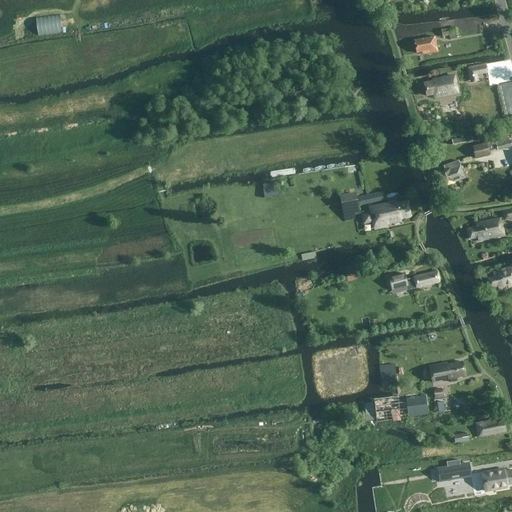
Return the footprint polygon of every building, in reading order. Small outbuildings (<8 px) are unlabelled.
[(454,27),(440,30),(442,36),(455,34),(454,27)] [(437,52),(435,37),(414,40),(416,53),(425,51),(425,54),(437,52)] [(487,73),(485,65),(485,63),(466,67),(469,84),(478,82),(477,75),(487,73)] [(433,82),(423,84),(426,96),(435,94),(436,97),(457,93),(454,76),(432,80),(433,82)] [(510,141),(511,140),(511,135),(511,133),(505,135),(505,136),(496,139),(495,138),(490,139),(492,145),(495,144),(497,150),(511,146),(510,141)] [(493,149),(492,145),(490,139),(485,141),(485,143),(472,146),(475,158),(489,154),(488,151),(493,149)] [(443,166),(444,170),(438,172),(443,186),(465,178),(458,160),(443,166)] [(299,172),(326,169),(325,162),(298,165),(299,172)] [(366,195),(368,204),(384,200),(382,192),(366,195)] [(339,196),(343,215),(359,212),(356,194),(339,196)] [(396,201),(371,206),(372,213),(362,215),(364,223),(374,221),(376,229),(387,226),(386,222),(392,221),(392,223),(401,221),(400,218),(410,216),(407,201),(397,204),(396,201)] [(511,209),(502,211),(503,219),(511,217),(511,209)] [(476,227),(467,228),(469,239),(477,237),(477,241),(503,235),(499,218),(475,223),(476,227)] [(487,278),(490,287),(497,285),(498,289),(511,285),(511,266),(493,272),(494,276),(487,278)] [(415,287),(439,281),(436,271),(413,277),(406,279),(404,273),(389,277),(391,288),(406,285),(407,289),(415,287)] [(456,378),(464,376),(462,362),(446,365),(445,363),(429,366),(432,382),(445,380),(444,378),(447,378),(448,379),(450,379),(451,382),(457,381),(456,378)] [(442,388),(433,389),(434,398),(443,397),(442,388)] [(376,422),(408,418),(408,416),(405,398),(406,398),(405,394),(373,399),(373,402),(364,403),(366,420),(375,419),(376,422)] [(425,395),(406,398),(405,398),(408,416),(427,413),(425,395)] [(503,421),(496,422),(495,419),(474,423),(477,436),(505,431),(503,421)] [(467,432),(453,434),(454,442),(468,441),(467,432)] [(457,465),(437,469),(439,481),(470,476),(468,464),(459,465),(459,462),(456,463),(457,465)] [(482,467),(484,483),(511,480),(511,465),(511,464),(482,467)] [(476,480),(439,485),(441,498),(478,493),(476,480)] [(478,498),(469,499),(470,507),(479,505),(478,498)]
